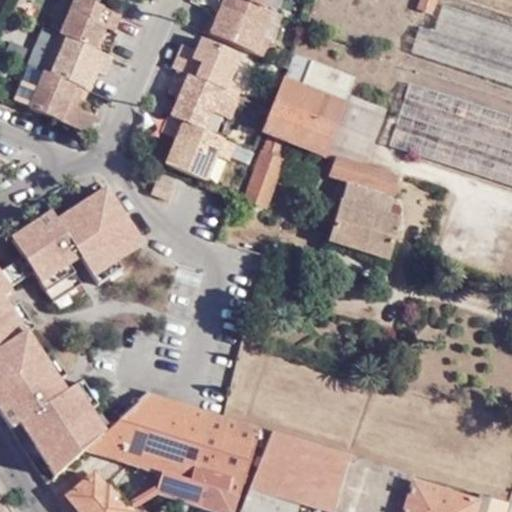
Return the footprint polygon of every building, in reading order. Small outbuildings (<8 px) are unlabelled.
[(72,0),(59,31),(67,35),(97,47),(106,25),(116,29),(123,13),(91,0),(72,0)] [(222,0),(216,16),(210,14),(204,30),(263,56),(270,38),(262,34),(268,21),(272,10),(264,7),(249,0),(222,0)] [(432,12),(436,0),(420,0),(418,7),(432,12)] [(434,31),(420,26),(412,52),(511,84),(511,26),(443,4),(434,31)] [(84,87),(93,67),(100,70),(106,74),(115,55),(97,47),(67,35),(52,72),(77,83),(84,86),(84,87)] [(196,49),(182,43),(172,67),(178,69),(226,90),(241,54),(202,37),(196,49)] [(335,126),(348,94),(355,76),(295,53),(289,66),(275,101),(335,126)] [(93,67),(84,87),(91,90),(100,70),(93,67)] [(52,72),(44,69),(29,106),(89,131),(96,113),(84,107),(87,99),(80,96),(73,93),(77,83),(52,72)] [(240,96),(226,90),(178,69),(168,91),(179,96),(171,116),(204,130),(213,111),(230,118),(240,96)] [(511,115),(410,82),(389,146),(511,185),(511,115)] [(84,86),(77,83),(73,93),(80,96),(84,86)] [(335,126),(374,142),(387,109),(348,94),(335,126)] [(324,156),(335,126),(275,101),(271,109),(261,133),(268,135),(244,198),(263,207),(286,151),(289,143),(324,156)] [(204,130),(171,116),(168,115),(161,131),(176,137),(166,163),(205,179),(216,154),(228,159),(235,144),(204,130)] [(364,168),(374,142),(335,126),(324,156),(337,162),(362,173),(364,168)] [(321,164),(324,156),(289,143),(286,151),(321,164)] [(397,178),(364,168),(362,173),(337,162),(331,181),(346,187),(331,240),(387,257),(399,217),(387,212),(391,200),(397,178)] [(156,181),(151,193),(170,200),(174,188),(156,181)] [(50,211),(10,239),(22,257),(33,273),(52,302),(81,283),(69,264),(78,257),(92,277),(116,261),(142,244),(105,188),(56,220),(50,211)] [(387,212),(399,217),(403,204),(391,200),(387,212)] [(22,257),(0,271),(0,275),(8,288),(33,273),(22,257)] [(116,261),(92,277),(97,285),(122,269),(116,261)] [(0,413),(10,429),(18,424),(53,477),(104,431),(88,408),(73,386),(65,391),(48,402),(40,392),(57,380),(41,356),(25,332),(9,307),(3,298),(11,292),(8,288),(0,275),(0,413)] [(17,301),(9,307),(25,332),(33,326),(17,301)] [(49,351),(41,356),(57,380),(65,374),(49,351)] [(65,391),(57,380),(40,392),(48,402),(65,391)] [(81,381),(73,386),(88,408),(96,402),(81,381)] [(148,391),(84,450),(136,466),(161,474),(156,490),(154,493),(213,511),(232,511),(256,439),(260,425),(249,422),(227,415),(148,391)] [(260,425),(256,439),(266,443),(272,429),(260,425)] [(272,429),(266,443),(250,485),(290,497),(308,440),(272,429)] [(328,508),(345,451),(308,440),(290,497),(302,500),(328,508)] [(362,511),(378,462),(345,451),(328,508),(341,511),(362,511)] [(503,511),(508,502),(478,492),(477,499),(409,478),(410,471),(378,462),(362,511),(472,511),(473,511),(476,511),(503,511)] [(136,466),(131,482),(156,490),(161,474),(136,466)] [(140,511),(138,510),(135,511),(133,511),(108,481),(102,485),(92,471),(65,494),(78,511),(140,511)] [(250,485),(240,509),(248,511),(285,511),(290,497),(250,485)] [(296,511),(302,500),(290,497),(285,511),(296,511)]
